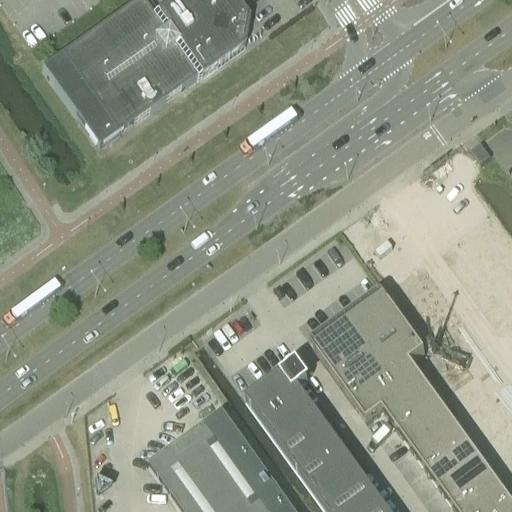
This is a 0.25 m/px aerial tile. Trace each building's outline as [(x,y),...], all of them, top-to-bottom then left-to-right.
[(139,3),(40,74),(96,153),(195,83),(196,84),(243,50),(248,24),(231,0),(180,0),(152,20),(139,3)] [(480,168),(489,162),(480,148),(470,155),(480,168)] [(511,242),(495,219),(443,256),(498,333),(511,322),(511,242)] [(425,273),(385,303),(388,308),(425,359),(411,369),(511,508),(511,426),(462,358),(478,347),(425,273)] [(366,428),(382,417),(450,511),(511,511),(410,369),(424,359),(388,308),(385,303),(384,301),(312,353),(366,428)] [(384,511),(299,393),(306,387),(307,388),(308,387),(294,369),(245,404),(323,511),(384,511)] [(290,511),(222,415),(148,468),(179,511),(290,511)]
